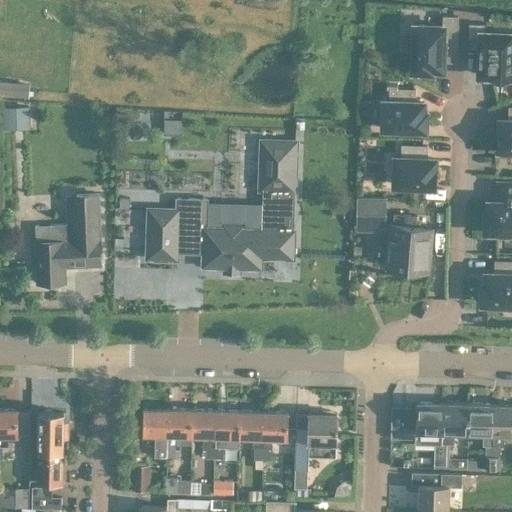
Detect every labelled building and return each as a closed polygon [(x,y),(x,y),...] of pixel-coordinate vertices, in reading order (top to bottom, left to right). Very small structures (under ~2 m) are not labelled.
[(412,22),(411,68),(431,68),(431,66),(441,66),(441,57),(454,58),(455,13),(441,12),(441,22),(412,22)] [(468,21),(467,45),(479,45),(478,72),(490,73),(511,73),(511,30),(482,30),(482,22),(468,21)] [(387,123),(429,124),(429,107),(427,107),(427,97),(418,97),(418,84),(393,83),(393,96),(388,96),(387,123)] [(500,124),(500,144),(511,144),(511,102),(511,114),(503,114),(503,124),(500,124)] [(29,123),(29,104),(3,105),(3,124),(29,123)] [(127,129),(131,133),(135,133),(139,130),(139,125),(136,122),(131,121),(128,125),(127,129)] [(224,263),(224,267),(237,267),(238,264),(259,264),(259,254),(291,255),(294,140),(261,139),(260,186),(263,186),(262,226),(257,231),(254,228),(243,228),(242,227),(235,224),(228,223),(222,227),(221,227),(205,227),(206,197),(175,196),(175,208),(148,207),(147,255),(175,256),(175,250),(203,251),(203,263),(224,263)] [(397,154),(392,154),(391,181),(433,183),(434,166),(431,166),(432,155),(422,155),(423,142),(398,142),(397,154)] [(490,205),(490,224),(503,225),(502,229),(511,228),(511,174),(501,174),(501,194),(493,194),(493,205),(490,205)] [(36,281),(65,280),(64,264),(86,263),(86,259),(100,258),(97,192),(75,192),(76,222),(34,223),(36,281)] [(119,195),(119,206),(129,206),(129,196),(119,195)] [(384,195),(356,195),(356,215),(384,215),(384,195)] [(429,267),(433,225),(415,223),(416,213),(394,210),(393,221),(390,221),(386,263),(385,265),(429,269),(429,267)] [(482,287),(481,300),(511,301),(511,258),(494,258),(493,277),(484,277),(484,287),(482,287)] [(429,440),(434,440),(441,440),(442,400),(416,399),(416,411),(403,411),(402,435),(415,435),(415,428),(430,428),(429,440)] [(448,440),(457,440),(457,429),(467,430),(468,400),(442,400),(441,440),(448,440)] [(484,442),(492,442),(494,401),(468,400),(467,430),(481,430),(481,442),(484,442)] [(511,401),(494,401),(492,442),(484,442),(484,454),(499,454),(499,443),(502,443),(503,431),(511,430),(511,401)] [(168,406),(143,405),(142,432),(154,432),(154,454),(167,454),(168,406)] [(176,455),(176,441),(191,442),(191,433),(192,407),(168,406),(167,454),(169,455),(172,455),(176,455)] [(0,454),(2,455),(1,442),(7,442),(7,433),(17,433),(17,432),(29,432),(30,407),(17,407),(0,407),(0,454)] [(206,455),(215,455),(216,408),(192,407),(191,433),(202,433),(202,446),(206,446),(206,455)] [(226,434),(239,434),(240,408),(216,408),(215,455),(223,456),(223,447),(226,447),(226,434)] [(262,457),(263,435),(264,409),(240,408),(239,434),(252,435),(252,445),(254,445),(254,457),(262,457)] [(37,460),(36,480),(61,481),(63,410),(38,409),(37,447),(50,447),(49,460),(37,460)] [(289,410),(264,409),(263,435),(262,457),(271,457),(272,435),(288,436),(289,410)] [(295,425),(294,482),(307,482),(308,453),(336,454),(337,426),(336,426),(337,411),(308,410),(308,426),(295,425)] [(448,440),(441,440),(434,440),(434,465),(448,465),(448,440)] [(484,454),(484,466),(498,466),(499,454),(484,454)] [(132,484),(147,485),(147,461),(133,460),(132,484)] [(447,509),(448,506),(448,483),(465,483),(465,469),(414,468),(414,483),(419,483),(418,508),(447,509)] [(511,479),(511,473),(475,472),(475,479),(511,481),(511,479)] [(180,474),(166,473),(166,490),(189,491),(190,477),(180,476),(180,474)] [(214,479),(213,491),(236,492),(236,476),(216,476),(216,479),(214,479)] [(190,477),(189,491),(213,491),(214,479),(194,479),(194,477),(190,477)] [(0,503),(27,504),(28,485),(0,484),(0,503)] [(51,484),(32,484),(31,507),(61,507),(61,495),(51,495),(51,484)] [(294,485),(293,493),(310,493),(310,485),(307,485),(294,485)] [(247,498),(260,498),(261,488),(247,487),(247,498)] [(167,496),(167,504),(178,505),(189,505),(210,506),(231,507),(231,498),(211,497),(189,496),(167,496)] [(298,510),(299,497),(269,497),(269,510),(298,510)] [(141,503),(140,511),(166,511),(167,504),(141,503)]
